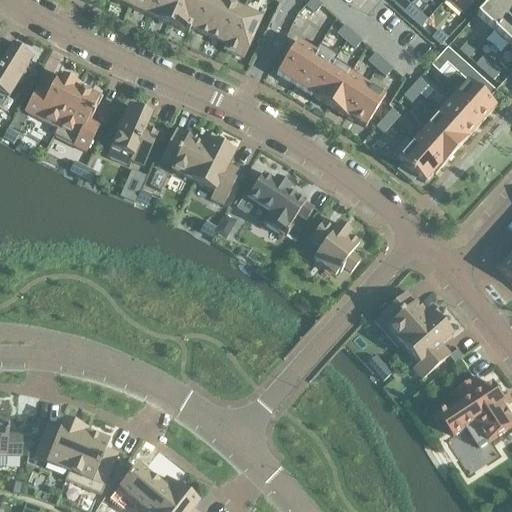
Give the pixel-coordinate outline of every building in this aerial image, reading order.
[(111,0),(130,9),(134,0),(111,0)] [(156,0),(134,0),(130,9),(149,18),(156,0)] [(156,0),(149,18),(168,26),(179,0),(156,0)] [(179,0),(168,26),(187,35),(189,30),(202,0),(179,0)] [(223,2),(217,0),(202,0),(189,30),(207,38),(223,2)] [(321,7),(312,0),(311,0),(305,6),(314,14),(321,7)] [(403,0),(398,0),(394,5),(403,13),(410,6),(403,0)] [(444,0),(442,3),(443,3),(446,0),(463,14),(475,0),(477,2),(478,0),(444,0)] [(491,30),(511,5),(511,0),(489,0),(475,16),(491,30)] [(223,2),(207,38),(225,46),(241,10),(223,2)] [(506,43),(511,36),(511,5),(491,30),(506,43)] [(410,6),(403,13),(412,21),(418,14),(410,6)] [(225,46),(223,51),(243,60),(261,20),(241,10),(225,46)] [(345,42),(352,35),(343,27),(336,34),(345,42)] [(440,46),(447,39),(438,31),(431,38),(440,46)] [(361,43),(352,35),(345,42),(354,50),(361,43)] [(314,53),(313,53),(296,42),(276,75),(294,86),(314,53)] [(0,94),(7,100),(17,84),(21,83),(26,76),(24,72),(32,60),(20,53),(22,49),(13,44),(3,60),(0,58),(0,94)] [(465,44),(458,51),(467,59),(474,52),(465,44)] [(311,97),(335,61),(337,57),(319,45),(314,53),(313,53),(314,53),(294,86),(311,97)] [(445,64),(453,55),(447,49),(438,58),(445,64)] [(382,62),(374,55),(367,62),(376,70),(382,62)] [(452,70),(460,61),(453,55),(445,64),(446,64),(452,70)] [(438,58),(430,67),(438,73),(446,64),(445,64),(438,58)] [(483,73),(490,66),(481,58),(475,66),(483,73)] [(349,75),(350,76),(352,71),(335,61),(311,97),(328,108),(349,75)] [(459,76),(467,67),(460,61),(452,70),(459,76)] [(391,70),(382,62),(376,70),(385,78),(391,70)] [(499,74),(490,66),(483,73),(492,82),(499,74)] [(466,82),(474,73),(467,67),(459,76),(466,82)] [(473,89),(481,80),(474,73),(466,82),(473,89)] [(56,129),(78,86),(58,75),(48,95),(36,89),(24,113),(55,129),(56,129)] [(345,118),(366,86),(350,76),(349,75),(328,108),(345,118)] [(419,80),(411,89),(418,95),(426,86),(419,80)] [(479,95),(488,86),(481,80),(473,89),(479,95)] [(473,89),(466,82),(452,97),(449,94),(448,95),(481,124),(481,123),(494,109),(486,102),(479,95),(473,89)] [(102,98),(78,86),(56,129),(55,129),(51,137),(85,154),(99,127),(90,122),(102,98)] [(384,97),(366,86),(345,118),(353,123),(354,122),(365,129),(384,97)] [(486,102),(495,92),(488,86),(479,95),(486,102)] [(410,104),(418,95),(411,89),(403,98),(410,104)] [(481,124),(448,95),(435,110),(467,139),(481,124)] [(119,129),(115,130),(112,138),(113,141),(107,155),(120,160),(119,164),(129,168),(136,150),(148,155),(162,123),(150,118),(152,113),(130,103),(119,129)] [(467,139),(435,110),(434,111),(437,114),(425,128),(421,125),(453,154),(454,154),(467,139)] [(392,111),(384,119),(391,126),(399,117),(392,111)] [(383,135),(391,126),(384,119),(376,129),(383,135)] [(453,154),(421,125),(408,140),(440,169),(453,154)] [(201,142),(176,129),(161,160),(172,166),(170,170),(194,182),(214,143),(216,140),(205,135),(201,142)] [(7,130),(3,137),(2,139),(13,145),(18,136),(7,130)] [(440,169),(408,140),(404,137),(389,153),(402,164),(401,166),(411,175),(413,174),(424,184),(433,175),(434,176),(440,169)] [(214,143),(194,182),(214,192),(210,199),(223,206),(241,171),(229,165),(235,153),(214,143)] [(69,172),(80,177),(84,168),(74,163),(69,172)] [(95,174),(84,168),(80,177),(91,183),(95,174)] [(251,183),(242,198),(268,215),(261,225),(282,238),(282,237),(285,239),(292,228),(289,226),(296,216),(305,222),(313,210),(287,193),(287,192),(289,189),(275,180),(272,183),(262,176),(255,186),(251,183)] [(147,206),(147,205),(151,197),(140,192),(136,201),(147,206)] [(312,260),(335,277),(338,273),(340,274),(343,269),(344,270),(353,257),(351,255),(358,245),(348,237),(350,234),(338,225),(334,230),(323,222),(309,241),(320,250),(312,260)] [(205,223),(201,231),(200,232),(211,238),(215,229),(205,223)] [(511,257),(500,270),(511,280),(511,257)] [(436,319),(436,320),(439,318),(431,309),(425,314),(406,293),(373,322),(399,352),(403,349),(436,319)] [(436,319),(403,349),(417,365),(411,371),(421,382),(444,362),(435,352),(451,337),(436,320),(436,319)] [(383,366),(375,357),(367,364),(375,373),(383,366)] [(390,375),(383,366),(375,373),(383,382),(390,375)] [(476,380),(455,394),(463,407),(453,414),(451,412),(443,417),(445,419),(442,421),(454,438),(466,430),(480,450),(511,428),(511,420),(503,406),(508,402),(503,394),(501,395),(495,386),(485,393),(476,380)] [(0,405),(0,456),(21,458),(22,436),(6,435),(8,406),(0,405)] [(46,426),(33,459),(67,473),(64,482),(65,483),(86,430),(62,421),(58,431),(46,426)] [(86,430),(65,483),(100,497),(118,454),(105,450),(108,442),(86,433),(87,431),(86,430)] [(132,463),(114,486),(146,511),(152,511),(174,484),(162,474),(156,482),(132,463)] [(12,494),(11,495),(19,496),(21,484),(14,483),(12,494)] [(152,511),(195,511),(189,506),(194,500),(174,484),(152,511)]
